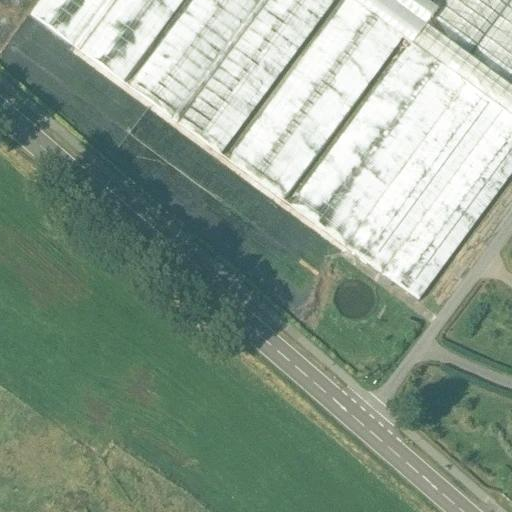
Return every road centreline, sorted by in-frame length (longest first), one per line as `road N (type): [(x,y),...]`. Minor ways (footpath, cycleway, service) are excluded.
road 1 (secondary): [(0,112),(358,423)]
road 2 (residential): [(358,423),(511,226)]
road 3 (secondary): [(358,423),(460,511)]
